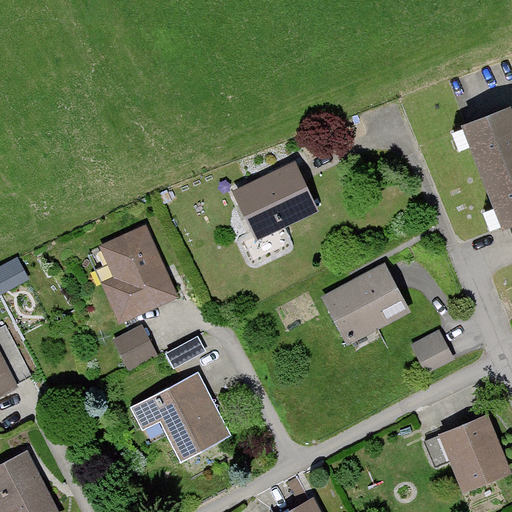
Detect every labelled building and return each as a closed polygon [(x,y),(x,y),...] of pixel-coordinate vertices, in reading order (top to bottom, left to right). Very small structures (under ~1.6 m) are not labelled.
[(461,131),(501,234),(511,229),(511,122),(508,112),(461,131)] [(316,215),(292,167),(230,198),(254,246),(316,215)] [(176,303),(144,229),(98,249),(112,283),(102,288),(119,327),(176,303)] [(19,253),(0,263),(0,290),(0,291),(30,275),(19,253)] [(408,316),(381,266),(320,298),(346,349),(408,316)] [(155,361),(141,330),(112,343),(126,374),(155,361)] [(453,361),(439,334),(410,348),(424,375),(453,361)] [(205,356),(197,340),(169,354),(177,369),(205,356)] [(0,396),(15,389),(0,358),(0,396)] [(229,438),(196,376),(129,412),(142,436),(159,427),(179,465),(229,438)] [(510,475),(487,417),(437,437),(461,495),(510,475)] [(51,511),(25,458),(0,469),(0,511),(51,511)] [(316,511),(312,502),(293,511),(316,511)]
